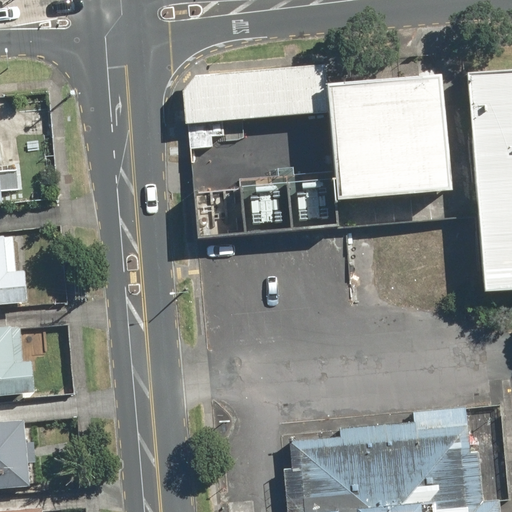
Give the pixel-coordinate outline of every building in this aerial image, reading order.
[(179,92),(181,125),(325,114),(323,88),(322,65),(193,76),(179,92)] [(511,303),(511,69),(461,74),(481,306),(511,303)] [(331,179),(332,201),(448,190),(437,78),(323,88),(325,114),(331,179)] [(187,190),(191,240),(334,227),(332,201),(331,179),(187,190)] [(10,238),(0,238),(0,305),(24,303),(21,271),(13,272),(10,238)] [(0,394),(31,392),(29,361),(19,362),(16,326),(0,327),(0,394)] [(503,511),(503,498),(489,498),(489,450),(474,450),(474,408),(413,408),(413,418),(340,424),(340,436),(289,436),(289,460),(282,460),(285,511),(503,511)] [(22,420),(0,422),(0,487),(27,485),(22,420)]
